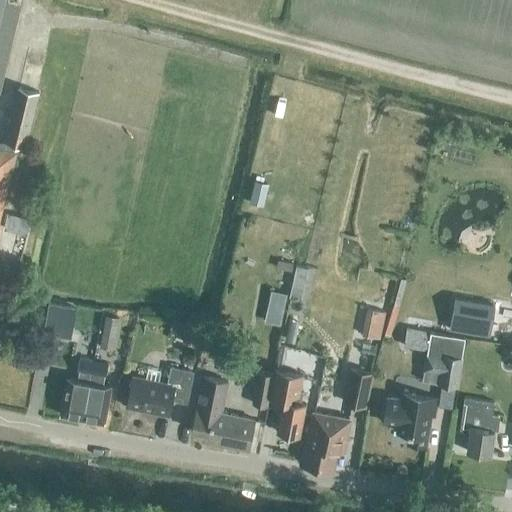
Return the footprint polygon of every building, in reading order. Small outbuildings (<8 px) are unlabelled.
[(25,147),(38,92),(18,87),(5,142),(0,142),(0,216),(16,153),(13,152),(15,145),(25,147)] [(254,181),(249,202),(262,206),(267,184),(254,181)] [(296,266),(293,278),(305,282),(308,269),(296,266)] [(455,298),(450,329),(489,335),(494,304),(455,298)] [(375,300),(374,326),(392,327),(393,301),(375,300)] [(48,302),(42,333),(70,339),(76,308),(48,302)] [(436,329),(434,310),(419,310),(420,330),(436,329)] [(105,315),(99,347),(113,350),(119,318),(105,315)] [(290,320),(285,340),(295,342),(299,322),(290,320)] [(194,346),(197,326),(188,324),(184,344),(194,346)] [(457,387),(461,358),(464,340),(430,334),(423,382),(457,387)] [(66,378),(59,415),(82,419),(93,361),(92,361),(79,358),(77,372),(78,372),(76,379),(66,378)] [(93,361),(82,419),(104,423),(111,386),(103,384),(107,363),(93,361)] [(346,364),(330,362),(328,383),(344,384),(346,364)] [(145,380),(132,377),(126,406),(168,414),(172,396),(188,399),(194,371),(170,366),(167,384),(158,383),(161,371),(148,368),(145,380)] [(270,399),(283,401),(277,432),(299,436),(305,404),(300,403),(303,392),(299,391),(302,375),(275,370),(270,399)] [(366,408),(373,374),(352,370),(345,403),(366,408)] [(267,407),(273,374),(258,372),(252,404),(267,407)] [(254,419),(221,412),(228,381),(204,376),(198,408),(197,407),(192,431),(207,434),(206,441),(248,450),(254,419)] [(386,406),(384,417),(387,422),(397,424),(396,432),(408,434),(407,443),(426,446),(431,416),(435,416),(438,399),(402,393),(400,404),(391,402),(386,406)] [(494,430),(496,415),(492,415),(494,402),(464,397),(459,430),(470,432),(467,452),(490,455),(494,430)] [(349,420),(313,413),(300,463),(333,469),(336,450),(343,451),(349,420)] [(268,436),(270,418),(258,417),(256,435),(268,436)]
